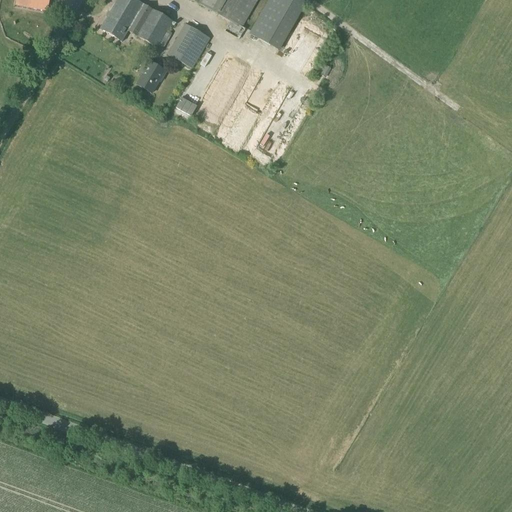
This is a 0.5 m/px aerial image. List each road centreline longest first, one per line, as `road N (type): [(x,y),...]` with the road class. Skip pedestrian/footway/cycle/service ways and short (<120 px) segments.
road 1 (unclassified): [(294,511),(0,404)]
road 2 (unknown): [(0,130),(75,0)]
